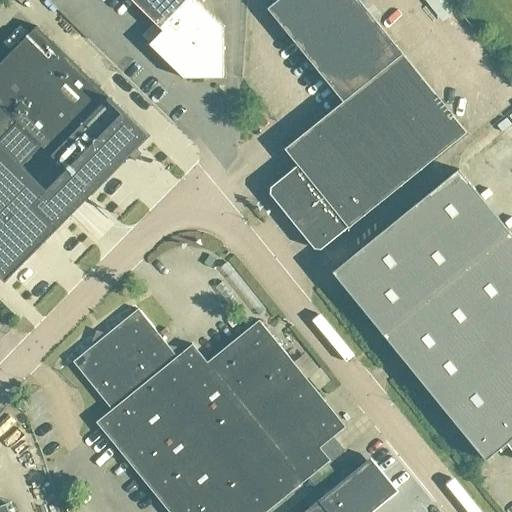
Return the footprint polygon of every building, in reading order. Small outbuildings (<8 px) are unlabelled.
[(223,27),(195,0),(131,0),(163,31),(149,44),(184,78),(223,78),(223,27)] [(278,0),(268,8),(343,102),(285,149),(298,165),(281,178),(279,198),(321,249),(348,227),(349,228),(467,132),(359,0),(278,0)] [(421,0),(439,28),(448,22),(434,0),(421,0)] [(142,153),(136,148),(148,136),(37,27),(0,63),(0,276),(6,282),(72,214),(91,195),(129,156),(134,161),(142,153)] [(511,234),(459,169),(334,271),(333,272),(387,338),(409,365),(486,460),(499,450),(505,444),(507,443),(511,449),(511,234)] [(188,294),(62,396),(88,428),(72,440),(97,472),(270,332),(231,285),(200,310),(188,294)] [(113,508),(116,511),(236,511),(344,425),(293,362),(113,508)] [(367,511),(394,490),(370,461),(354,475),(353,473),(336,487),(338,489),(322,501),(320,499),(304,511),(367,511)]
